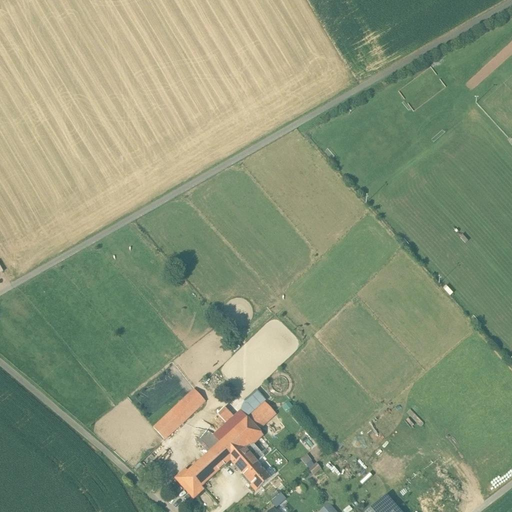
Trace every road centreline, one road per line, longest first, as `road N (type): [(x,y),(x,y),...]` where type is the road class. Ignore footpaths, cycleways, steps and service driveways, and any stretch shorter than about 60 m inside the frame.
road 1 (track): [(0,293),(511,2)]
road 2 (unclassified): [(170,511),(0,363)]
